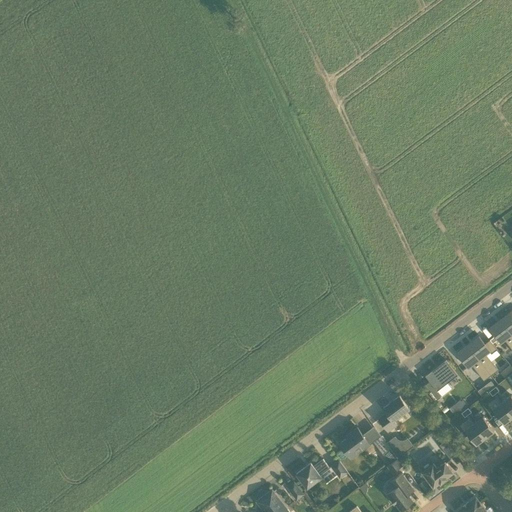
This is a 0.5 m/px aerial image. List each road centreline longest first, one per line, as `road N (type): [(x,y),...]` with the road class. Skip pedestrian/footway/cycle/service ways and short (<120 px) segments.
road 1 (track): [(232,0),(406,367)]
road 2 (residential): [(221,504),(511,286)]
